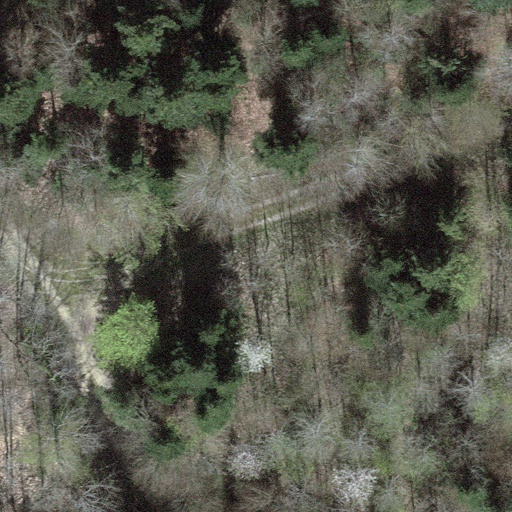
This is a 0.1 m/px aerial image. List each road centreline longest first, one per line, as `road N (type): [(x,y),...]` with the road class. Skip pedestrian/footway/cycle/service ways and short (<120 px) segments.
road 1 (track): [(511,99),(282,185),(22,259)]
road 2 (track): [(0,221),(104,410),(176,511)]
